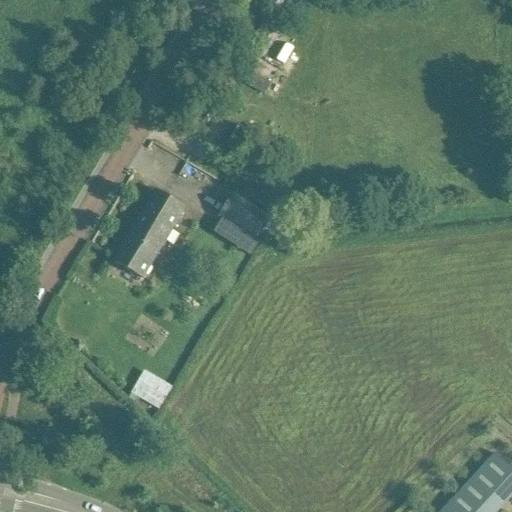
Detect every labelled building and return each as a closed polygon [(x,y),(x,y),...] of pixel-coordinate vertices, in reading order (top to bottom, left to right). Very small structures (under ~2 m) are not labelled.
[(273,83),(243,67),(235,78),(266,95),(273,83)] [(270,104),(266,115),(283,122),(287,112),(270,104)] [(114,262),(142,279),(185,207),(157,190),(114,262)] [(221,217),(255,238),(268,217),(234,196),(221,217)] [(143,330),(138,339),(156,347),(160,338),(143,330)] [(148,374),(137,400),(168,413),(179,387),(148,374)] [(511,469),(496,455),(443,511),(496,511),(511,496),(511,469)]
